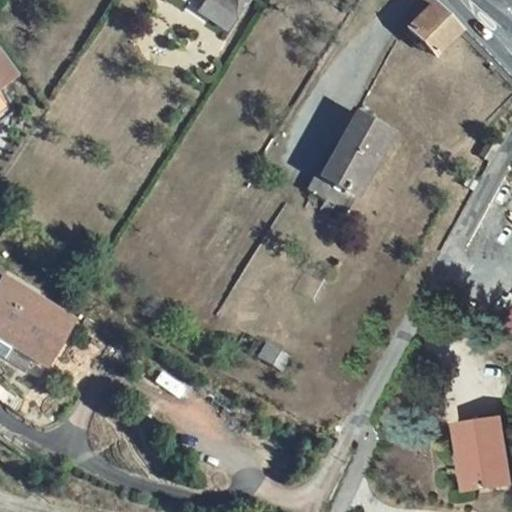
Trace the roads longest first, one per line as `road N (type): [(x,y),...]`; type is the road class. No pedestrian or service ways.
road 1 (residential): [(511,141),(347,435)]
road 2 (unknown): [(243,133),(330,0)]
road 3 (unknown): [(482,416),(458,362),(406,331)]
